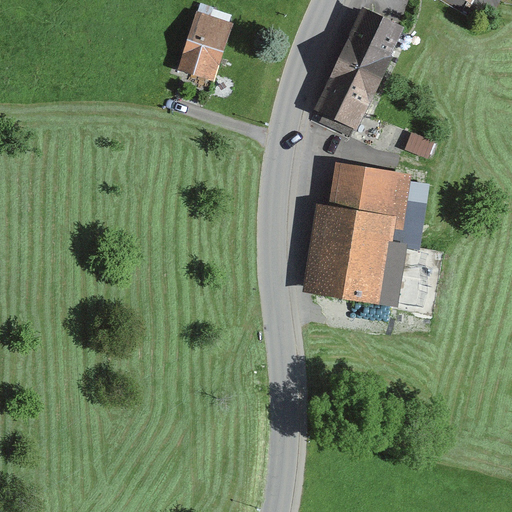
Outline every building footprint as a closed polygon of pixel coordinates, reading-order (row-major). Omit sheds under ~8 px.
[(365,9),(340,61),(381,81),(407,29),(365,9)] [(234,24),(197,13),(178,71),(215,83),(234,24)] [(340,61),(316,111),(323,115),(319,123),(353,139),(381,81),(340,61)] [(403,129),(395,146),(427,160),(435,143),(403,129)] [(317,205),(302,293),(382,306),(392,246),(395,230),(404,231),(412,182),(413,175),(337,162),(329,207),(317,205)] [(431,185),(412,182),(404,231),(395,230),(392,246),(420,250),(431,185)]
